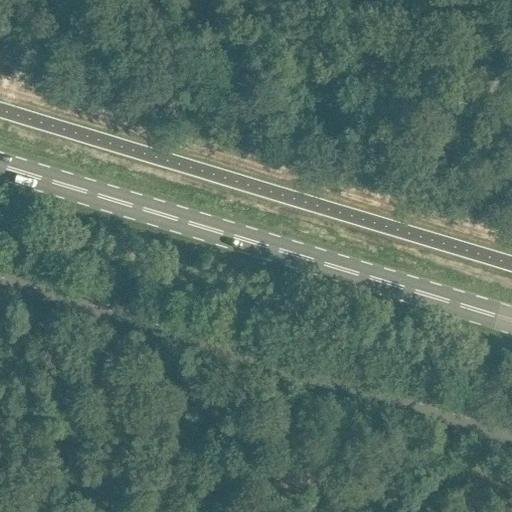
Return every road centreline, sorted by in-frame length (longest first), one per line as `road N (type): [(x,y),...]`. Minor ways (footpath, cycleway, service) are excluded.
road 1 (unclassified): [(0,280),(511,437)]
road 2 (primary): [(511,322),(0,168)]
